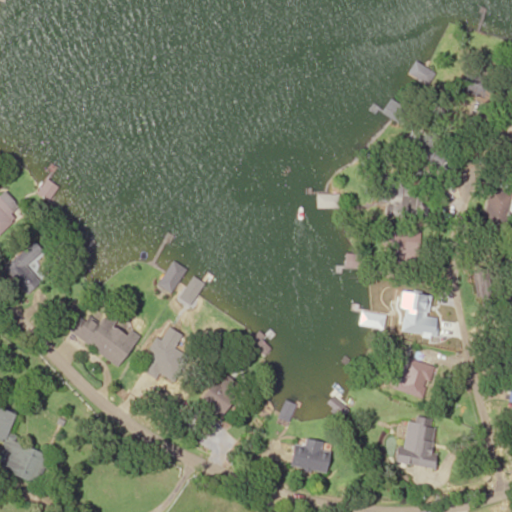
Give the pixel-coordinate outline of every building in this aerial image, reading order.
[(416,76),(425,84),(433,75),(424,67),(416,76)] [(490,100),(496,83),(467,73),(461,90),(490,100)] [(430,161),(435,168),(448,159),(434,137),(409,154),(419,169),(430,161)] [(426,220),(428,205),(418,204),(420,189),(403,187),(404,178),(381,175),(378,204),(399,206),(398,217),(426,220)] [(38,192),(47,200),(58,190),(50,181),(38,192)] [(481,224),(504,230),(511,198),(511,192),(490,187),(481,224)] [(336,208),(336,194),(317,194),(317,208),(336,208)] [(0,234),(18,216),(0,198),(0,234)] [(399,261),(418,253),(409,228),(390,235),(399,261)] [(3,268),(27,295),(41,283),(27,267),(42,253),(33,242),(3,268)] [(177,298),(188,306),(201,288),(190,280),(177,298)] [(119,366),(139,337),(107,315),(101,325),(82,312),(69,332),(119,366)] [(158,379),(164,367),(179,375),(188,357),(180,352),(188,337),(168,326),(144,371),(158,379)] [(263,354),(273,345),(259,331),(250,341),(263,354)] [(225,411),(224,408),(232,407),(229,384),(213,385),(214,391),(203,392),(205,414),(225,411)] [(295,404),(284,400),(276,422),(287,426),(295,404)] [(50,456),(9,440),(19,414),(0,407),(0,439),(4,441),(0,451),(0,469),(39,485),(50,456)] [(399,447),(397,463),(431,468),(437,423),(407,420),(404,447),(399,447)] [(294,445),(290,467),(326,474),(331,453),(321,451),(323,442),(305,439),(303,447),(294,445)]
